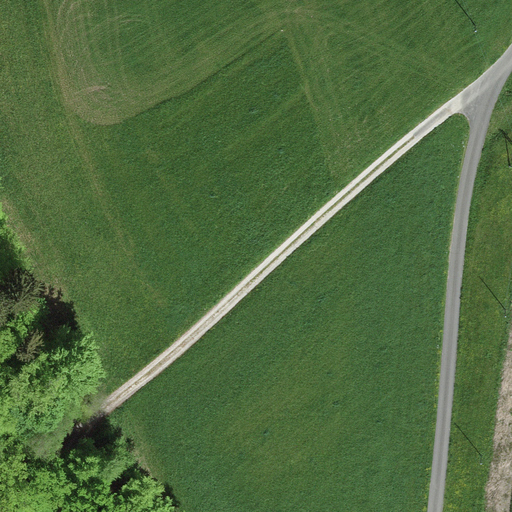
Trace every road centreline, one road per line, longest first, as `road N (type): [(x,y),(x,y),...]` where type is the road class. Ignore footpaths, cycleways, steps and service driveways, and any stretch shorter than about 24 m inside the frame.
road 1 (residential): [(0,473),(193,346),(390,159),(485,87)]
road 2 (residential): [(433,511),(460,207),(485,87)]
